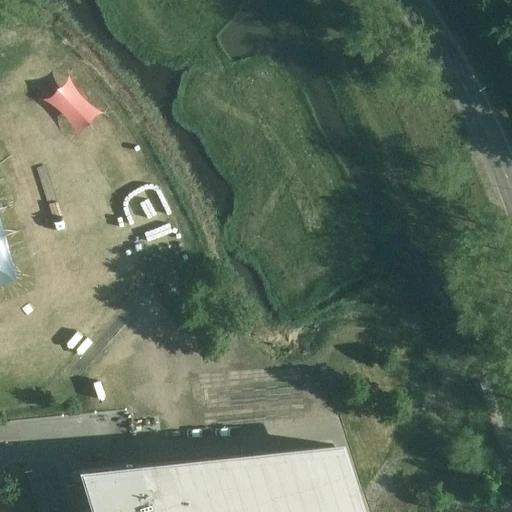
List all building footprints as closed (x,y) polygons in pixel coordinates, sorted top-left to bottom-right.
[(87,88),(80,95),(92,107),(99,100),(87,88)] [(15,136),(15,154),(59,156),(60,138),(15,136)] [(109,272),(117,265),(103,250),(95,257),(109,272)] [(76,294),(0,300),(0,393),(84,387),(76,294)] [(357,375),(399,356),(387,331),(345,350),(357,375)] [(117,366),(113,384),(138,390),(142,372),(117,366)] [(85,509),(85,511),(354,511),(333,446),(76,468),(76,471),(73,472),(76,481),(79,480),(88,508),(85,509)]
